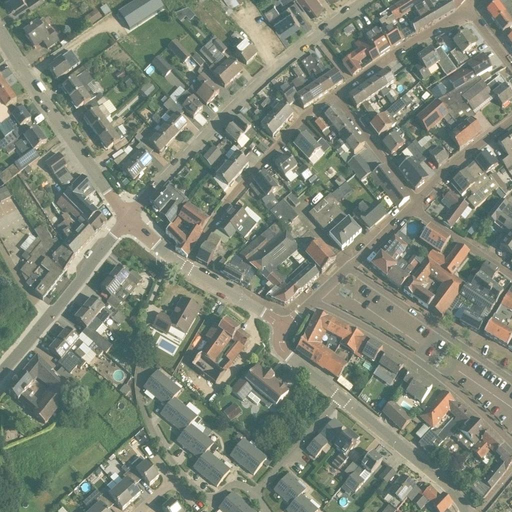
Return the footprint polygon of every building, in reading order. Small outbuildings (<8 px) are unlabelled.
[(28,5),(31,10),(45,0),(44,0),(5,0),(4,1),(14,15),(28,5)] [(140,0),(119,14),(129,30),(163,9),(157,0),(140,0)] [(297,0),(310,16),(323,6),(317,0),(297,0)] [(408,0),(394,9),(400,20),(414,11),(420,22),(430,16),(420,0),(408,0)] [(466,0),(420,0),(430,16),(435,24),(455,12),(466,0)] [(492,0),(496,5),(486,12),(494,24),(511,11),(507,5),(511,2),(509,0),(492,0)] [(106,6),(100,10),(105,17),(111,13),(106,6)] [(270,18),(283,36),(300,24),(288,7),(270,18)] [(394,9),(388,13),(395,23),(400,20),(394,9)] [(390,51),(402,43),(405,41),(401,33),(397,35),(392,27),(396,25),(395,23),(388,13),(387,11),(379,16),(382,20),(378,23),(383,31),(379,34),(390,51)] [(511,27),(511,12),(511,11),(494,24),(502,34),(511,27)] [(101,19),(96,12),(87,19),(92,26),(101,19)] [(181,13),(173,16),(181,23),(186,18),(181,13)] [(435,24),(430,16),(420,22),(410,27),(414,36),(435,24)] [(48,51),(59,43),(43,20),(31,29),(29,30),(29,31),(23,35),(34,49),(42,43),(48,51)] [(390,51),(379,34),(376,31),(372,34),(369,30),(362,35),(379,59),(390,51)] [(236,34),(231,39),(240,48),(234,53),(246,66),(257,57),(236,34)] [(457,50),(452,54),(462,68),(467,65),(473,62),(467,53),(475,47),(466,34),(452,44),(457,50)] [(372,63),(372,64),(379,59),(362,35),(352,41),(355,44),(354,45),(355,47),(358,52),(342,64),(353,78),(372,63)] [(213,48),(207,53),(217,63),(233,81),(242,73),(230,60),(226,64),(220,57),(227,51),(218,42),(212,47),(213,48)] [(183,66),(190,59),(175,43),(168,50),(183,66)] [(213,67),(209,70),(208,71),(224,89),(233,81),(217,63),(207,53),(204,49),(200,53),(213,67)] [(431,77),(428,73),(437,66),(446,78),(456,72),(440,49),(432,54),(430,51),(417,61),(421,65),(415,69),(424,82),(431,77)] [(200,69),(205,64),(196,55),(191,60),(200,69)] [(483,56),(473,62),(467,65),(470,70),(449,82),(454,91),(455,92),(478,79),(488,73),(491,71),(483,56)] [(165,78),(172,71),(159,57),(151,65),(165,78)] [(315,85),(323,97),(333,91),(325,79),(320,72),(317,67),(311,57),(301,64),(308,74),(313,71),(320,82),(315,85)] [(57,82),(71,72),(61,59),(53,65),(55,66),(49,71),(57,82)] [(88,88),(91,86),(94,84),(86,73),(83,68),(64,81),(68,86),(62,90),(70,101),(88,88)] [(292,72),(297,80),(313,104),(323,97),(315,85),(311,88),(306,82),(305,83),(301,78),(303,77),(298,69),(292,72)] [(119,82),(125,78),(121,72),(115,76),(119,82)] [(335,72),(330,75),(325,79),(333,91),(343,84),(335,72)] [(378,78),(385,90),(390,87),(395,83),(387,72),(378,78)] [(491,78),(488,73),(478,79),(481,83),(483,85),(491,78)] [(127,88),(133,84),(127,78),(122,82),(127,88)] [(141,87),(146,83),(141,78),(137,82),(141,87)] [(219,94),(202,78),(189,90),(206,107),(219,94)] [(378,78),(368,85),(376,97),(380,94),(384,99),(385,98),(392,108),(396,105),(385,90),(378,78)] [(486,89),(492,97),(501,109),(511,100),(511,98),(506,90),(508,88),(500,78),(486,89)] [(454,91),(436,102),(447,117),(449,117),(470,144),(481,135),(467,117),(492,97),(486,89),(483,85),(481,83),(478,79),(455,92),(454,91)] [(281,90),(278,92),(289,107),(297,101),(303,110),(313,104),(297,80),(292,84),(300,96),(297,97),(289,85),(281,90)] [(278,93),(278,92),(281,90),(274,81),(271,83),(270,84),(278,93)] [(148,100),(157,92),(149,82),(140,91),(148,100)] [(359,91),(367,103),(376,97),(368,85),(359,91)] [(96,95),(96,92),(91,86),(88,88),(70,101),(78,111),(83,107),(86,112),(103,100),(100,95),(95,99),(93,96),(96,95)] [(0,125),(1,126),(5,122),(14,117),(8,109),(16,102),(7,90),(0,94),(0,125)] [(361,107),(367,115),(372,122),(377,119),(376,117),(373,113),(370,108),(367,103),(359,91),(348,99),(356,110),(361,107)] [(392,92),(389,94),(396,105),(399,102),(396,97),(392,92)] [(176,103),(193,120),(202,111),(197,105),(198,105),(186,93),(176,103)] [(405,97),(412,104),(417,100),(410,93),(405,97)] [(406,108),(405,108),(406,110),(412,104),(405,97),(400,102),(406,108)] [(90,117),(84,120),(92,131),(105,122),(110,118),(103,107),(107,104),(103,100),(86,112),(90,117)] [(400,101),(399,102),(396,105),(392,108),(383,117),(383,118),(369,128),(378,139),(396,125),(392,120),(406,108),(400,101)] [(270,109),(274,113),(286,124),(288,122),(289,123),(293,119),(291,118),(293,116),(277,102),(270,109)] [(436,102),(415,120),(426,135),(443,121),(454,134),(448,139),(459,153),(470,144),(449,117),(447,117),(436,102)] [(165,118),(170,122),(166,126),(178,137),(186,128),(181,123),(182,122),(179,119),(183,115),(169,103),(163,109),(169,115),(165,118)] [(239,113),(244,117),(248,112),(244,108),(239,113)] [(324,118),(331,128),(342,119),(335,109),(324,118)] [(14,117),(5,122),(14,134),(19,130),(30,122),(22,111),(14,117)] [(274,113),(268,121),(279,131),(286,124),(274,113)] [(158,125),(161,121),(161,120),(156,115),(152,119),(158,125)] [(109,127),(105,122),(92,131),(100,142),(117,129),(125,124),(120,119),(109,127)] [(338,137),(349,128),(342,119),(331,128),(338,137)] [(234,125),(232,127),(244,138),(251,130),(239,120),(238,121),(236,120),(233,124),(234,125)] [(279,131),(268,121),(261,128),(272,139),(274,137),(275,138),(279,135),(277,133),(279,131)] [(314,125),(322,134),(327,130),(319,121),(314,125)] [(178,137),(166,126),(157,135),(169,146),(178,137)] [(225,135),(238,146),(244,138),(232,127),(230,129),(229,128),(225,132),(227,133),(225,135)] [(338,146),(341,149),(357,137),(349,128),(338,137),(341,140),(337,144),(338,146)] [(113,148),(116,153),(128,145),(117,129),(100,142),(107,152),(113,148)] [(24,171),(28,168),(39,160),(34,153),(46,144),(40,136),(41,135),(38,132),(37,132),(36,131),(23,140),(24,140),(20,143),(18,141),(17,141),(8,148),(5,150),(8,155),(15,150),(13,148),(15,147),(24,159),(0,176),(0,181),(4,187),(24,171)] [(134,140),(140,145),(150,155),(154,150),(160,156),(169,146),(157,135),(153,131),(144,142),(138,135),(134,140)] [(401,131),(382,146),(391,156),(405,145),(400,139),(404,136),(401,131)] [(508,172),(511,168),(511,156),(510,154),(511,152),(511,134),(497,145),(505,155),(499,160),(508,172)] [(0,153),(5,150),(8,148),(17,141),(12,135),(0,143),(0,153)] [(316,146),(305,135),(293,147),(308,163),(320,152),(324,155),(330,150),(321,141),(316,146)] [(357,137),(341,149),(345,155),(350,151),(353,155),(364,146),(357,137)] [(416,142),(412,145),(425,162),(429,159),(438,170),(448,162),(432,141),(422,149),(416,142)] [(140,145),(127,158),(132,164),(143,173),(151,164),(146,159),(150,155),(140,145)] [(412,145),(407,150),(414,159),(398,171),(415,191),(428,180),(418,168),(425,162),(412,145)] [(262,146),(258,150),(263,155),(267,151),(262,146)] [(213,148),(206,156),(215,163),(221,156),(218,153),(215,150),(213,148)] [(127,158),(125,155),(122,151),(112,158),(115,162),(117,161),(125,169),(122,172),(128,178),(128,179),(129,178),(134,183),(143,173),(132,164),(127,158)] [(248,166),(236,155),(229,163),(241,174),(243,171),(245,172),(248,168),(247,167),(248,166)] [(485,175),(487,174),(497,165),(492,159),(490,160),(486,155),(475,163),(477,165),(485,175)] [(58,156),(46,166),(50,172),(63,162),(58,156)] [(215,163),(206,156),(203,160),(210,168),(215,163)] [(357,156),(345,165),(350,170),(354,167),(359,162),(362,161),(357,156)] [(275,166),(285,179),(286,178),(290,185),(299,177),(304,184),(312,178),(304,167),(298,171),(287,157),(275,166)] [(354,167),(350,170),(354,175),(366,166),(362,161),(359,162),(354,167)] [(50,172),(54,177),(64,170),(67,168),(63,162),(50,172)] [(229,163),(223,171),(235,181),(241,174),(229,163)] [(475,211),(495,192),(498,190),(489,177),(488,179),(485,175),(477,165),(452,186),(462,198),(469,192),(473,197),(467,202),(475,211)] [(366,166),(354,175),(359,181),(370,172),(366,166)] [(376,185),(379,183),(399,209),(409,200),(384,167),(373,175),(374,177),(371,179),(376,185)] [(54,177),(58,183),(68,175),(64,170),(54,177)] [(234,184),(233,183),(235,181),(223,171),(216,178),(228,188),(230,187),(231,188),(234,184)] [(493,174),(489,177),(498,190),(505,198),(509,194),(493,174)] [(72,181),(68,175),(58,183),(62,188),(72,181)] [(254,183),(255,184),(249,188),(270,214),(279,206),(271,196),(277,191),(264,175),(254,183)] [(63,198),(81,218),(82,217),(88,223),(97,214),(84,201),(95,194),(84,178),(76,186),(66,195),(63,198)] [(334,184),(339,189),(346,183),(341,178),(334,184)] [(62,188),(66,195),(76,186),(72,181),(62,188)] [(171,226),(188,203),(168,184),(149,205),(153,209),(152,211),(157,215),(159,215),(171,226)] [(0,190),(0,202),(1,204),(12,199),(6,188),(0,190)] [(505,198),(498,190),(495,192),(502,201),(505,198)] [(443,200),(441,203),(452,213),(443,225),(451,230),(467,208),(450,193),(449,193),(447,191),(441,198),(443,200)] [(336,193),(331,196),(334,200),(337,204),(342,200),(338,196),(336,193)] [(337,204),(334,200),(331,196),(309,216),(342,252),(361,235),(347,219),(348,219),(337,207),(339,205),(337,204)] [(81,218),(63,198),(56,205),(64,213),(66,211),(77,222),(81,218)] [(277,223),(284,231),(295,245),(308,233),(297,221),(298,220),(283,202),(279,206),(270,214),(277,223)] [(370,231),(371,231),(385,218),(374,206),(370,209),(364,203),(360,207),(361,208),(359,209),(358,208),(352,213),(353,215),(352,216),(358,222),(360,221),(370,231)] [(511,258),(511,207),(509,205),(507,208),(500,203),(486,221),(494,227),(496,224),(510,235),(508,237),(508,238),(499,248),(511,258)] [(187,260),(203,235),(202,234),(202,232),(202,231),(209,220),(188,205),(178,219),(171,227),(166,235),(179,248),(175,252),(187,260)] [(223,222),(224,223),(236,233),(248,219),(236,208),(223,222)] [(106,224),(97,214),(88,223),(82,217),(81,218),(77,222),(82,227),(94,238),(106,224)] [(83,250),(94,238),(82,227),(77,232),(66,215),(61,219),(64,224),(72,237),(83,250)] [(277,224),(272,218),(267,222),(272,228),(277,224)] [(236,233),(224,223),(218,229),(230,240),(236,233)] [(271,276),(267,272),(274,267),(272,265),(295,246),(295,245),(284,231),(277,223),(261,238),(260,237),(239,255),(247,263),(265,282),(271,276)] [(472,238),(480,227),(475,223),(467,234),(472,238)] [(74,260),(83,250),(72,237),(64,224),(57,229),(62,236),(63,235),(67,243),(62,249),(74,259),(74,260)] [(63,276),(74,259),(62,249),(61,251),(56,239),(51,241),(50,238),(42,225),(33,230),(42,245),(50,258),(51,261),(55,269),(63,276)] [(449,241),(429,228),(419,243),(439,257),(449,241)] [(295,246),(300,251),(305,257),(321,275),(335,263),(309,233),(308,233),(295,245),(295,246)] [(207,268),(221,243),(212,237),(206,247),(205,246),(196,262),(207,268)] [(370,267),(380,275),(386,280),(394,270),(402,261),(399,258),(406,248),(394,238),(370,267)] [(55,269),(51,261),(50,258),(42,245),(30,258),(32,259),(27,266),(26,265),(26,266),(26,267),(21,273),(30,281),(26,286),(43,302),(63,276),(55,269)] [(267,272),(271,276),(294,300),(319,278),(306,264),(294,275),(291,271),(284,277),(278,271),(300,251),(295,246),(272,265),(274,267),(267,272)] [(427,260),(451,277),(452,276),(468,254),(459,248),(447,264),(432,253),(427,260)] [(426,262),(418,256),(409,267),(408,266),(402,275),(394,270),(386,280),(400,291),(407,281),(410,283),(412,281),(411,281),(413,280),(408,276),(410,274),(411,274),(418,265),(421,268),(426,262)] [(412,281),(410,283),(403,293),(428,310),(434,301),(420,290),(430,277),(444,288),(451,277),(427,260),(426,262),(421,268),(413,280),(411,281),(412,281)] [(228,262),(220,273),(224,275),(223,277),(240,286),(247,289),(249,285),(249,281),(245,279),(251,269),(241,264),(239,268),(228,262)] [(486,265),(479,275),(491,284),(498,273),(486,265)] [(119,269),(109,280),(129,296),(142,281),(132,273),(128,278),(119,269)] [(148,274),(153,279),(158,275),(153,270),(148,274)] [(503,293),(491,284),(479,275),(470,288),(495,306),(503,293)] [(286,307),(294,300),(271,276),(265,282),(268,284),(265,287),(272,293),(265,300),(284,308),(286,307)] [(452,276),(451,277),(444,288),(434,301),(428,310),(441,320),(446,313),(458,297),(466,286),(452,276)] [(110,299),(106,304),(115,312),(119,308),(129,296),(109,280),(100,291),(110,299)] [(485,323),(495,306),(470,288),(466,286),(458,297),(446,313),(455,318),(463,306),(471,312),(475,305),(481,309),(476,319),(466,313),(460,324),(479,335),(485,323)] [(511,287),(484,336),(507,349),(511,340),(511,287)] [(106,304),(102,309),(93,300),(84,311),(103,327),(110,318),(120,326),(125,320),(119,315),(115,312),(106,304)] [(170,322),(160,316),(153,328),(167,336),(172,328),(185,336),(199,311),(182,302),(170,322)] [(97,334),(103,327),(84,311),(75,321),(86,331),(82,335),(93,344),(103,353),(105,355),(112,347),(97,334)] [(324,350),(325,350),(320,346),(326,335),(332,322),(316,314),(296,351),(312,362),(320,347),(324,350)] [(209,342),(199,355),(201,355),(214,365),(231,342),(235,345),(231,349),(238,355),(243,349),(250,340),(239,332),(225,322),(220,329),(215,326),(206,340),(209,342)] [(348,330),(332,322),(326,335),(331,337),(327,344),(338,350),(339,347),(348,330)] [(348,330),(339,347),(353,356),(364,338),(348,330)] [(62,337),(58,341),(82,361),(86,357),(79,351),(84,345),(67,331),(66,332),(65,331),(61,336),(62,337)] [(353,356),(361,361),(362,359),(372,365),(373,363),(380,353),(382,350),(364,338),(353,356)] [(82,361),(58,341),(55,346),(54,345),(50,349),(51,350),(49,352),(66,367),(71,360),(78,366),(82,361)] [(88,350),(99,359),(103,353),(93,344),(88,350)] [(131,348),(129,349),(137,356),(139,346),(138,346),(136,346),(135,346),(134,346),(133,346),(132,347),(131,348)] [(325,371),(334,356),(325,350),(324,350),(320,347),(312,362),(325,371)] [(403,368),(380,353),(373,363),(379,367),(376,371),(393,382),(403,368)] [(222,372),(214,365),(201,355),(191,368),(215,386),(225,374),(222,372)] [(63,381),(56,374),(37,356),(25,372),(37,381),(50,390),(53,392),(63,381)] [(334,356),(325,371),(338,381),(347,366),(334,357),(334,356)] [(231,364),(230,363),(222,372),(225,374),(233,365),(231,364)] [(272,406),(275,408),(288,393),(273,380),(274,379),(267,373),(265,374),(257,367),(251,375),(247,372),(231,393),(243,403),(243,402),(249,394),(269,410),(272,406)] [(56,374),(63,381),(67,385),(73,379),(62,368),(56,374)] [(74,392),(67,385),(63,381),(53,392),(50,390),(39,403),(31,396),(33,394),(29,391),(34,386),(33,385),(37,381),(25,372),(21,376),(21,375),(6,393),(46,426),(74,392)] [(157,373),(144,389),(155,399),(169,382),(157,373)] [(421,405),(431,390),(409,375),(399,391),(421,405)] [(337,383),(343,388),(347,383),(341,378),(337,383)] [(170,404),(170,405),(174,400),(181,392),(169,382),(155,399),(167,408),(170,404)] [(125,397),(130,391),(125,386),(119,392),(125,397)] [(419,420),(423,424),(425,426),(415,437),(421,442),(430,432),(431,431),(432,433),(448,414),(454,406),(442,395),(419,420)] [(167,408),(160,416),(172,425),(185,409),(174,400),(170,405),(170,404),(167,408)] [(400,432),(411,421),(393,403),(382,415),(400,432)] [(458,430),(460,432),(471,421),(454,406),(448,414),(453,419),(442,432),(441,431),(436,437),(443,443),(447,439),(449,440),(458,430)] [(231,408),(223,414),(230,423),(238,417),(231,408)] [(172,425),(183,435),(186,431),(187,432),(191,427),(192,424),(197,418),(185,409),(172,425)] [(196,427),(201,421),(197,418),(192,424),(196,427)] [(455,437),(466,447),(471,453),(473,452),(475,449),(476,450),(488,437),(488,436),(472,420),(471,421),(460,432),(455,437)] [(334,421),(320,436),(329,444),(343,429),(334,421)] [(176,443),(189,453),(203,436),(191,427),(187,432),(186,431),(183,435),(176,443)] [(430,432),(421,442),(417,446),(430,457),(436,450),(437,449),(443,443),(436,437),(430,432)] [(338,471),(348,460),(346,457),(359,443),(348,433),(334,449),(340,455),(331,466),(338,471)] [(140,444),(145,439),(141,435),(135,440),(140,444)] [(203,458),(207,453),(214,445),(203,436),(189,453),(199,461),(203,458)] [(315,460),(315,459),(329,444),(320,436),(306,452),(315,460)] [(492,462),(497,456),(502,450),(488,437),(476,450),(475,449),(473,452),(483,461),(487,457),(492,462)] [(243,441),(230,458),(242,467),(255,450),(243,441)] [(267,460),(255,450),(242,467),(253,477),(262,465),(267,460)] [(496,463),(498,465),(483,484),(478,479),(469,489),(482,501),(491,491),(511,465),(511,459),(502,450),(497,456),(500,459),(496,463)] [(193,469),(205,479),(218,462),(207,453),(203,458),(199,461),(193,469)] [(359,469),(351,478),(344,486),(349,490),(346,493),(351,497),(353,495),(354,495),(364,483),(359,479),(365,472),(370,477),(382,463),(372,454),(359,469)] [(464,458),(455,468),(450,474),(449,475),(455,480),(457,478),(464,485),(472,476),(462,466),(467,461),(464,458)] [(128,473),(136,482),(141,478),(149,487),(158,479),(142,460),(128,473)] [(271,464),(267,460),(262,465),(267,469),(271,464)] [(230,472),(230,471),(218,462),(205,479),(217,488),(230,472)] [(444,468),(450,474),(455,468),(449,462),(444,468)] [(345,473),(351,478),(359,469),(353,464),(345,473)] [(379,479),(387,486),(396,475),(389,469),(379,479)] [(131,503),(140,495),(132,486),(136,482),(128,473),(120,480),(123,484),(117,488),(131,503)] [(283,500),(297,484),(289,477),(274,493),(283,500)] [(421,511),(425,506),(428,502),(422,497),(419,495),(420,494),(402,479),(389,495),(402,506),(407,500),(421,511)] [(306,492),(297,484),(283,500),(291,508),(302,497),(306,492)] [(105,493),(101,497),(109,507),(114,503),(122,511),(131,503),(117,488),(108,497),(105,493)] [(440,499),(430,488),(422,497),(428,502),(425,506),(431,511),(432,510),(434,511),(445,511),(452,505),(443,496),(440,499)] [(217,510),(219,511),(236,511),(243,505),(231,494),(217,510)] [(95,508),(91,511),(105,511),(109,507),(101,497),(92,505),(95,508)] [(302,497),(291,508),(287,511),(303,511),(310,505),(302,497)] [(184,511),(183,509),(181,508),(180,508),(178,508),(177,509),(171,502),(161,511),(162,511),(184,511)]
